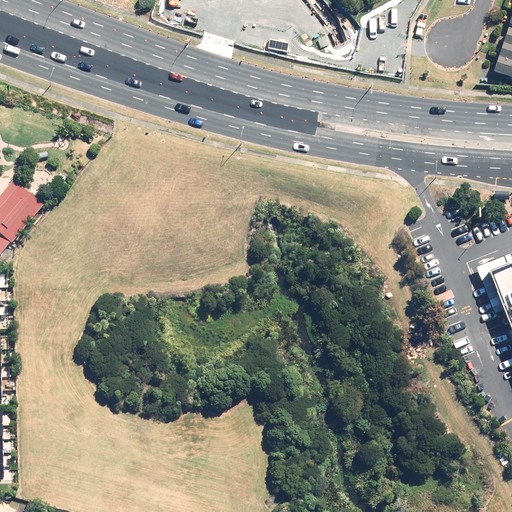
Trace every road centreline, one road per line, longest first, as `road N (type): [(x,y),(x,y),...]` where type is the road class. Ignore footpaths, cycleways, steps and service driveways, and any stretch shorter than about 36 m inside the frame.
road 1 (primary): [(511,162),(295,137),(0,47)]
road 2 (primary): [(157,50),(309,96),(511,117)]
road 3 (primary): [(0,18),(38,33),(157,50)]
road 4 (primary): [(22,0),(157,50)]
